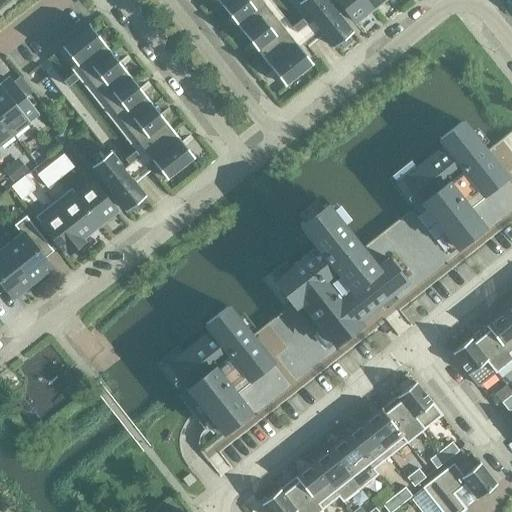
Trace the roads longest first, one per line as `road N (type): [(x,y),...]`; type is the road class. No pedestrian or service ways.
road 1 (residential): [(0,362),(243,170)]
road 2 (residential): [(224,511),(421,340)]
road 3 (residential): [(458,0),(278,142)]
road 4 (residential): [(117,0),(243,170)]
road 5 (residential): [(278,142),(170,0)]
road 6 (residential): [(511,456),(421,340)]
